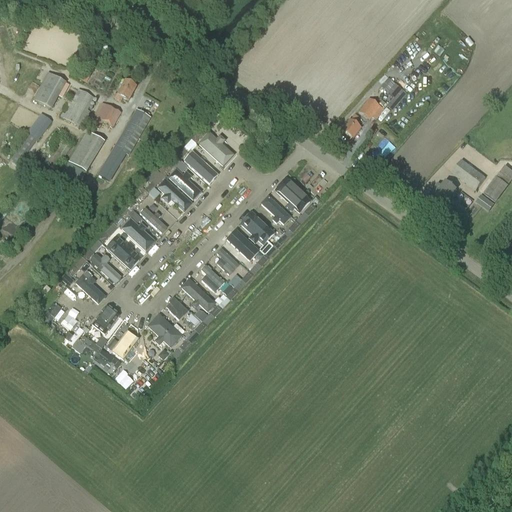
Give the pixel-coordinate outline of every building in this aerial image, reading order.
[(76,76),(82,79),(86,73),(79,70),(76,76)] [(65,85),(47,75),(33,101),(51,111),(65,85)] [(405,95),(387,80),(381,87),(393,98),(382,111),(368,100),(358,114),(369,122),(372,118),(376,121),(386,108),(391,111),(405,95)] [(122,100),(128,103),(136,88),(124,82),(114,100),(120,104),(122,100)] [(78,92),(65,116),(62,114),(59,118),(78,128),(81,129),(87,120),(83,118),(93,100),(78,92)] [(102,105),(94,118),(112,128),(120,114),(102,105)] [(113,150),(127,158),(150,120),(136,111),(113,150)] [(17,167),(31,148),(35,143),(37,141),(51,122),(42,116),(9,162),(17,167)] [(358,121),(353,117),(350,123),(349,122),(341,133),(352,141),(360,130),(354,126),(358,121)] [(68,164),(84,174),(103,142),(87,132),(68,164)] [(198,133),(190,141),(194,144),(202,137),(198,133)] [(223,170),(233,159),(209,137),(199,149),(223,170)] [(63,143),(57,154),(50,164),(58,169),(71,148),(63,143)] [(182,150),(175,158),(179,161),(186,153),(182,150)] [(204,191),(214,180),(190,158),(180,170),(204,191)] [(485,180),(461,162),(450,176),(475,194),(485,180)] [(167,167),(159,175),(163,178),(170,170),(167,167)] [(511,179),(511,174),(504,168),(496,180),(494,179),(483,196),(495,205),(507,188),(506,188),(511,179)] [(190,206),(201,195),(176,173),(166,184),(190,206)] [(151,183),(144,191),(148,195),(155,187),(151,183)] [(455,191),(444,184),(441,188),(437,186),(428,199),(443,209),(455,191)] [(180,218),(190,207),(166,185),(156,196),(180,218)] [(310,207),(286,185),(276,196),(300,218),(303,214),(310,207)] [(494,206),(480,196),(474,204),(488,215),(494,206)] [(136,200),(128,208),(132,212),(139,204),(136,200)] [(167,233),(177,222),(153,200),(143,212),(167,233)] [(229,201),(222,211),(226,214),(234,204),(229,201)] [(295,223),(270,201),(260,213),(284,234),(295,223)] [(310,207),(303,214),(307,218),(314,210),(310,207)] [(120,217),(113,225),(116,228),(124,221),(120,217)] [(278,240),(254,219),(244,230),(268,251),(278,240)] [(157,244),(133,222),(123,233),(147,255),(157,244)] [(295,223),(287,231),(291,235),(298,227),(295,223)] [(189,236),(197,228),(194,224),(185,233),(189,236)] [(104,234),(97,242),(101,245),(108,237),(104,234)] [(263,257),(239,235),(228,247),(252,268),(263,257)] [(142,261),(117,239),(107,251),(131,272),(142,261)] [(279,240),(272,248),(275,251),(283,244),(279,240)] [(89,251),(82,259),(85,262),(93,254),(89,251)] [(246,273),(222,252),(212,263),(236,284),(246,273)] [(263,257),(256,265),(260,268),(267,260),(263,257)] [(123,282),(98,260),(88,272),(112,293),(123,282)] [(73,267),(66,275),(70,279),(77,271),(73,267)] [(231,289),(207,268),(197,279),(221,301),(231,289)] [(248,274),(241,282),(244,285),(252,277),(248,274)] [(98,309),(109,297),(85,276),(74,287),(98,309)] [(214,307),(190,285),(180,297),(204,318),(214,307)] [(232,291),(225,298),(229,302),(236,294),(232,291)] [(199,324),(175,302),(165,314),(189,335),(199,324)] [(217,307),(209,315),(213,319),(221,311),(217,307)] [(119,320),(107,311),(88,336),(99,346),(119,320)] [(182,340),(157,319),(147,330),(171,351),(182,340)] [(201,324),(194,332),(198,335),(205,328),(201,324)] [(142,339),(130,329),(109,354),(120,364),(142,339)] [(186,341),(178,349),(182,352),(189,344),(186,341)] [(147,348),(155,353),(160,347),(152,342),(147,348)] [(100,350),(91,344),(88,348),(97,355),(100,350)] [(153,387),(167,374),(162,370),(168,365),(157,353),(149,361),(152,364),(141,374),(153,387)] [(119,364),(110,357),(107,362),(116,368),(119,364)]
